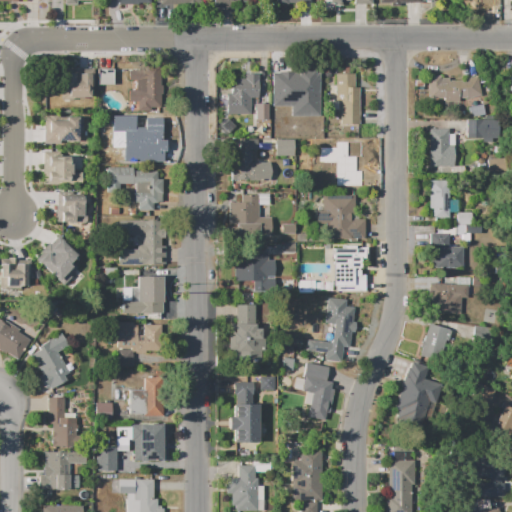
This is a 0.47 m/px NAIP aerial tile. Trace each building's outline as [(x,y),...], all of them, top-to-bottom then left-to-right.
[(212,0),(213,8),(228,8),(228,2),(252,1),(251,0),(212,0)] [(111,68),(112,85),(96,85),(96,69),(111,68)] [(159,69),(159,109),(135,110),(135,100),(128,100),(128,91),(135,91),(134,83),(125,83),(125,70),(159,69)] [(92,73),(92,98),(60,99),(59,74),(72,74),(72,80),(76,80),(76,74),(92,73)] [(281,73),(311,73),(310,98),(280,97),(281,73)] [(230,79),(244,79),(244,74),(258,74),(257,97),(249,97),(249,115),(225,114),(225,94),(229,94),(230,79)] [(340,100),(334,99),(334,74),(353,74),(353,89),(358,89),(357,127),(340,126),(340,100)] [(481,96),(462,99),(462,105),(443,104),(443,99),(428,98),(428,76),(441,76),(441,79),(448,79),(449,82),(463,82),(463,78),(477,76),(481,96)] [(254,104),(267,104),(267,122),(254,122),(254,104)] [(88,145),(43,143),(44,123),(47,124),(47,121),(64,121),(64,116),(89,117),(88,145)] [(159,118),(159,151),(145,151),(145,163),(117,163),(117,146),(125,146),(124,136),(137,135),(137,141),(139,141),(138,118),(159,118)] [(466,120),(498,120),(497,143),(466,142),(466,120)] [(430,167),(430,128),(448,129),(448,167),(430,167)] [(292,139),(275,139),(274,154),(292,155),(292,139)] [(232,149),(252,149),(252,162),(269,162),(269,182),(232,182),(232,149)] [(81,185),(42,184),(42,151),(60,152),(60,157),(69,157),(69,164),(74,164),(74,173),(81,173),(81,185)] [(335,151),(358,151),(357,190),(334,189),(335,151)] [(503,158),(486,158),(486,171),(503,170),(503,158)] [(106,167),(133,167),(133,171),(157,171),(157,179),(161,179),(161,202),(152,202),(153,210),(139,210),(139,202),(135,203),(134,184),(119,185),(120,192),(106,192),(106,167)] [(448,180),(447,219),(428,219),(428,180),(448,180)] [(55,192),(85,193),(85,223),(54,222),(55,192)] [(259,194),(258,217),(270,217),(270,236),(236,236),(236,224),(229,224),(229,203),(238,203),(238,194),(259,194)] [(323,194),(353,195),(352,220),(362,221),(362,240),(322,240),(322,224),(313,224),(314,215),(322,215),(323,194)] [(469,223),(469,212),(456,212),(457,223),(469,223)] [(118,220),(158,220),(158,228),(167,228),(167,238),(160,238),(160,245),(165,245),(164,266),(117,266),(117,250),(135,250),(135,244),(142,244),(142,235),(117,234),(118,220)] [(461,269),(429,269),(429,232),(447,232),(447,247),(461,247),(461,269)] [(61,286),(36,262),(58,239),(75,255),(69,262),(77,270),(61,286)] [(264,253),(264,282),(229,281),(230,253),(264,253)] [(337,253),(358,253),(357,285),(336,285),(336,276),(327,276),(327,261),(337,261),(337,253)] [(0,265),(0,278),(6,278),(6,288),(27,288),(27,264),(16,264),(16,259),(9,259),(9,265),(0,265)] [(161,276),(161,315),(119,314),(120,287),(136,288),(136,276),(161,276)] [(459,314),(428,314),(429,284),(468,285),(467,297),(459,297),(459,314)] [(326,298),(346,300),(345,307),(355,308),(351,348),(342,347),(341,363),(321,361),(322,353),(305,351),(307,340),(330,342),(332,323),(324,322),(326,298)] [(230,324),(234,324),(234,305),(253,305),(253,329),(259,329),(259,363),(230,363),(230,324)] [(29,341),(16,361),(0,351),(0,321),(2,318),(19,328),(17,333),(29,341)] [(113,321),(113,344),(117,344),(117,366),(132,366),(133,353),(155,354),(155,326),(149,326),(149,324),(135,323),(135,326),(133,326),(133,322),(113,321)] [(429,324),(419,354),(444,362),(454,332),(429,324)] [(46,390),(38,377),(42,375),(27,353),(59,332),(68,344),(55,353),(70,374),(46,390)] [(408,361),(434,369),(416,428),(391,420),(408,361)] [(326,421),(308,417),(312,394),(299,391),(305,363),(327,367),(324,382),(333,384),(326,421)] [(94,370),(116,370),(116,420),(94,420),(94,370)] [(161,416),(143,416),(143,400),(129,400),(129,373),(162,373),(161,416)] [(232,395),(232,381),(251,381),(251,395),(232,395)] [(51,447),(51,424),(45,424),(45,398),(62,398),(62,418),(73,418),(72,447),(51,447)] [(256,404),(256,443),(232,443),(232,430),(226,430),(226,416),(232,416),(232,404),(256,404)] [(478,430),(483,419),(495,425),(505,405),(511,408),(511,428),(505,443),(478,430)] [(129,425),(167,425),(166,462),(128,462),(129,425)] [(115,451),(126,450),(125,437),(114,438),(115,451)] [(114,448),(113,470),(93,470),(94,448),(114,448)] [(320,450),(319,501),(297,501),(297,484),(291,484),(291,459),(298,460),(298,450),(320,450)] [(44,452),(86,452),(86,464),(68,464),(68,491),(39,490),(39,475),(43,475),(44,452)] [(475,499),(475,484),(488,483),(487,475),(471,475),(470,458),(505,457),(507,498),(475,499)] [(386,461),(413,460),(414,486),(410,486),(410,511),(384,511),(384,498),(387,498),(386,461)] [(256,511),(236,511),(236,506),(231,506),(231,494),(226,494),(226,478),(237,478),(237,465),(253,465),(253,478),(256,478),(256,511)] [(110,479),(152,480),(152,499),(156,499),(156,506),(162,506),(162,511),(125,511),(125,493),(110,493),(110,479)] [(477,511),(498,511),(498,507),(488,508),(488,498),(477,499),(477,511)] [(315,511),(315,501),(299,502),(298,511),(315,511)] [(475,511),(475,502),(464,502),(464,511),(475,511)]
